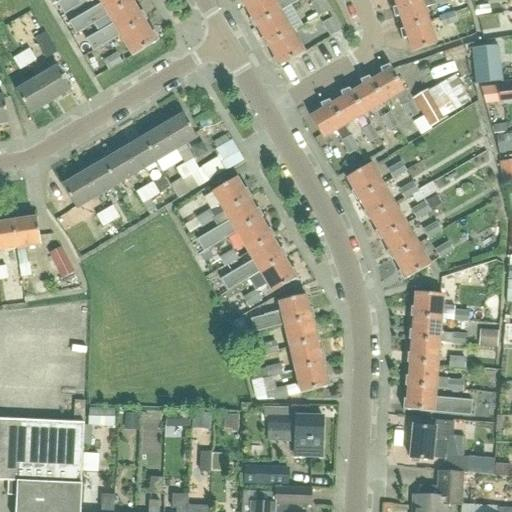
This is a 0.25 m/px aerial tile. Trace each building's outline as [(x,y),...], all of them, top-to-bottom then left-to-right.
[(90,0),(62,0),(56,4),(63,16),(90,0)] [(97,0),(100,5),(68,24),(75,36),(107,17),(108,17),(132,3),(135,2),(133,0),(97,0)] [(237,0),(236,1),(242,10),(244,8),(244,7),(255,0),(237,0)] [(255,0),(244,7),(244,8),(251,19),(248,21),(253,29),(256,28),(255,27),(280,12),(280,13),(301,0),(274,0),(273,1),(272,0),(255,0)] [(419,0),(419,1),(396,9),(396,8),(391,9),(393,19),(400,18),(404,30),(404,31),(427,23),(422,8),(446,0),(419,0)] [(419,1),(419,0),(393,0),(396,8),(396,9),(419,1)] [(326,14),(319,1),(311,6),(318,19),(326,14)] [(119,37),(120,38),(144,23),(147,22),(141,13),(139,14),(132,3),(108,17),(112,25),(85,41),(92,53),(119,37)] [(287,24),(280,13),(280,12),(255,27),(256,28),(262,39),(260,41),(265,49),(268,48),(267,47),(292,32),(291,31),(303,25),(298,17),(287,24)] [(435,24),(440,41),(460,36),(456,19),(435,24)] [(338,34),(330,21),(323,25),(330,38),(338,34)] [(144,23),(120,38),(132,58),(158,42),(153,33),(150,34),(144,23)] [(434,46),(427,23),(404,31),(404,30),(399,31),(401,41),(407,40),(411,53),(434,46)] [(305,54),(292,32),(267,47),(268,48),(274,59),(271,60),(277,70),(305,54)] [(45,33),(34,39),(46,59),(56,52),(45,33)] [(26,44),(19,49),(18,49),(28,64),(36,59),(26,44)] [(20,69),(28,64),(18,49),(19,49),(17,46),(8,51),(20,69)] [(442,53),(446,63),(466,56),(463,46),(442,53)] [(475,85),(501,83),(497,46),(471,49),(475,85)] [(121,63),(115,52),(101,60),(108,71),(121,63)] [(383,104),(395,96),(409,119),(418,114),(403,91),(404,91),(391,69),(391,70),(388,66),(379,70),(381,75),(370,82),(383,104)] [(70,92),(60,74),(56,68),(36,80),(50,104),(70,92)] [(363,115),(383,104),(370,82),(368,78),(359,82),(361,87),(351,93),(350,94),(363,115)] [(50,104),(36,80),(15,92),(29,116),(50,104)] [(430,128),(445,119),(443,116),(461,106),(446,81),(429,91),(428,89),(413,98),(430,128)] [(499,103),(511,100),(511,84),(497,87),(499,103)] [(377,138),(363,115),(350,94),(351,93),(348,90),(339,93),(341,99),(331,105),(330,105),(344,127),(355,120),(369,143),(377,138)] [(309,118),(323,140),(344,127),(330,105),(331,105),(328,101),(319,105),(322,111),(309,118)] [(388,132),(397,127),(389,114),(381,119),(388,132)] [(186,146),(197,139),(182,116),(162,128),(176,152),(183,164),(190,176),(191,176),(198,187),(207,181),(186,146)] [(162,128),(142,139),(156,163),(176,152),(162,128)] [(511,153),(511,133),(495,136),(498,155),(511,153)] [(349,155),(357,150),(350,137),(341,142),(349,155)] [(156,163),(142,139),(122,151),(136,175),(156,163)] [(102,163),(117,187),(136,175),(122,151),(102,163)] [(501,183),(511,181),(511,170),(511,161),(495,162),(501,183)] [(97,199),(117,187),(102,163),(83,175),(97,199)] [(401,163),(388,170),(392,179),(406,171),(401,163)] [(190,176),(183,164),(175,169),(183,181),(190,176)] [(356,202),(358,201),(383,186),(370,165),(346,179),(353,192),(351,193),(356,202)] [(76,211),(97,199),(83,175),(62,187),(76,211)] [(212,193),(224,214),(248,200),(251,198),(246,190),(243,191),(236,179),(212,193)] [(433,182),(418,190),(418,192),(412,196),(416,204),(438,191),(433,182)] [(153,183),(144,188),(151,199),(160,194),(153,183)] [(405,199),(412,196),(418,192),(418,190),(413,183),(400,190),(405,199)] [(383,186),(358,201),(365,212),(363,213),(368,222),(370,221),(394,206),(383,186)] [(151,199),(144,188),(136,192),(143,204),(151,199)] [(442,204),(437,195),(411,210),(416,219),(442,204)] [(260,220),(263,218),(257,210),(255,211),(248,200),(224,214),(228,222),(196,241),(203,253),(236,234),(260,220)] [(113,206),(104,211),(111,223),(120,218),(113,206)] [(382,240),(406,226),(394,206),(370,221),(377,232),(375,234),(380,242),(382,240)] [(111,223),(104,211),(96,216),(103,227),(111,223)] [(209,211),(196,219),(201,227),(214,220),(209,211)] [(17,249),(41,246),(36,219),(13,222),(17,249)] [(236,234),(248,254),(275,238),(269,230),(267,231),(260,220),(236,234)] [(0,251),(17,249),(13,222),(0,224),(0,251)] [(442,231),(437,222),(423,230),(428,239),(442,231)] [(391,261),(393,260),(418,246),(406,226),(382,240),(388,252),(386,253),(391,261)] [(227,293),(259,274),(283,259),(284,260),(286,258),(275,238),(248,254),(252,262),(220,280),(227,293)] [(448,243),(435,250),(440,260),(454,252),(453,251),(448,243)] [(403,282),(430,266),(418,246),(393,260),(400,271),(397,273),(403,282)] [(62,247),(48,253),(61,278),(74,271),(62,247)] [(233,251),(220,258),(225,267),(238,259),(233,251)] [(290,271),(284,260),(283,259),(259,274),(271,294),(298,278),(293,269),(290,271)] [(19,264),(21,278),(31,276),(29,263),(19,264)] [(256,290),(243,298),(249,306),(261,298),(256,290)] [(453,321),(469,323),(470,311),(442,309),(443,296),(415,294),(414,308),(412,308),(411,317),(413,318),(441,320),(453,321)] [(311,320),(314,320),(311,310),(308,310),(305,296),(278,302),(280,313),(250,320),(253,334),(283,326),(311,320)] [(411,341),(439,343),(440,342),(467,344),(468,335),(452,334),(440,333),(441,320),(413,318),(412,331),(408,331),(408,341),(411,342),(411,341)] [(289,349),(317,342),(317,343),(319,342),(317,332),(314,333),(311,320),(283,326),(289,349)] [(409,364),(438,366),(439,343),(411,341),(411,342),(410,354),(407,354),(406,365),(409,365),(409,364)] [(262,355),(278,351),(275,342),(260,345),(262,355)] [(289,349),(294,371),(321,365),(325,364),(323,354),(320,355),(317,343),(317,342),(289,349)] [(465,359),(449,357),(449,368),(464,369),(465,359)] [(407,387),(436,389),(436,388),(463,390),(464,383),(464,381),(450,380),(450,378),(437,377),(438,366),(409,364),(409,365),(408,377),(405,377),(404,388),(407,388),(407,387)] [(281,365),(266,368),(268,378),(283,375),(281,365)] [(325,378),(322,365),(321,365),(294,371),(300,395),(330,388),(328,377),(325,378)] [(286,387),(271,390),(273,400),(288,396),(286,387)] [(435,399),(436,389),(407,387),(407,388),(406,400),(403,400),(402,411),(470,417),(472,402),(435,399)] [(81,472),(82,455),(85,401),(74,401),(73,424),(0,420),(0,481),(8,482),(7,496),(16,496),(15,511),(79,511),(81,485),(81,472)] [(267,432),(295,433),(295,457),(322,458),(323,418),(295,417),(295,419),(287,419),(287,405),(262,405),(262,416),(268,416),(267,432)] [(114,409),(89,408),(88,427),(114,427),(114,409)] [(435,421),(434,426),(434,429),(412,427),(409,459),(433,462),(433,459),(444,460),(443,471),(467,473),(468,458),(457,457),(452,436),(453,423),(435,421)] [(484,458),(468,457),(467,473),(493,475),(495,446),(485,446),(484,458)] [(225,454),(211,454),(211,472),(224,472),(225,454)] [(504,455),(496,454),(494,475),(511,476),(511,465),(503,464),(504,455)] [(82,455),(81,472),(97,473),(98,456),(82,455)] [(243,484),(289,485),(289,467),(244,466),(243,484)] [(420,486),(419,497),(412,497),(411,511),(446,511),(447,506),(460,507),(462,474),(438,473),(438,486),(420,486)] [(150,478),(149,494),(161,495),(162,478),(150,478)] [(285,511),(285,506),(310,508),(311,492),(274,490),(274,494),(275,494),(274,511),(285,511)] [(274,511),(275,494),(274,494),(243,492),(241,511),(274,511)] [(186,511),(187,505),(188,496),(172,495),(171,509),(176,509),(175,511),(186,511)] [(104,496),(103,511),(113,511),(114,496),(104,496)] [(159,511),(160,502),(149,501),(148,511),(159,511)]
